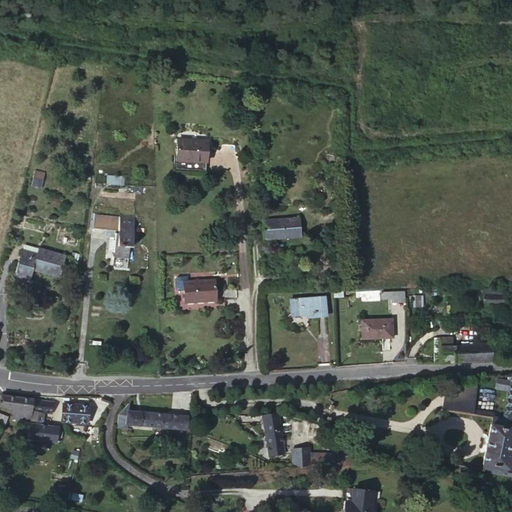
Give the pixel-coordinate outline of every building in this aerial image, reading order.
[(164,156),(160,177),(190,182),(194,161),(164,156)] [(39,187),(44,172),(35,169),(30,184),(39,187)] [(190,182),(160,177),(158,185),(188,191),(190,182)] [(104,233),(103,251),(103,254),(98,254),(98,277),(115,277),(115,253),(121,253),(122,232),(104,233)] [(103,251),(104,233),(77,234),(77,252),(103,251)] [(287,233),(249,235),(251,257),(288,254),(287,233)] [(22,260),(6,256),(0,276),(0,282),(15,286),(17,276),(46,282),(52,259),(24,253),(22,260)] [(331,280),(317,280),(318,296),(331,296),(331,280)] [(203,314),(199,293),(172,297),(171,292),(162,294),(160,296),(162,305),(164,307),(170,306),(172,319),(203,314)] [(384,292),(384,295),(384,304),(384,308),(396,308),(396,292),(384,292)] [(495,292),(473,292),(473,308),(501,308),(501,297),(495,297),(495,292)] [(384,304),(384,295),(374,295),(374,304),(384,304)] [(308,311),(271,311),(271,326),(285,326),(286,333),(308,332),(308,311)] [(359,321),(360,340),(391,340),(391,320),(359,321)] [(434,338),(434,364),(492,363),(492,356),(486,356),(486,348),(449,349),(449,338),(434,338)] [(511,347),(504,347),(503,362),(511,362),(511,347)] [(510,423),(511,412),(511,379),(500,378),(490,420),(510,423)] [(475,384),(452,383),(450,411),(474,412),(475,384)] [(6,426),(22,428),(24,419),(27,405),(0,401),(0,415),(7,416),(6,426)] [(24,419),(30,419),(39,420),(48,421),(50,407),(27,405),(24,419)] [(80,433),(82,413),(61,410),(59,423),(68,424),(67,431),(80,433)] [(82,413),(80,433),(85,433),(88,414),(82,413)] [(449,415),(438,413),(437,419),(449,421),(449,415)] [(457,422),(479,426),(480,418),(458,414),(457,422)] [(276,463),(274,416),(248,417),(248,421),(253,421),(254,423),(259,424),(259,464),(276,463)] [(158,435),(160,421),(125,418),(124,423),(120,423),(119,432),(158,435)] [(34,431),(38,431),(39,420),(30,419),(29,430),(34,431)] [(160,421),(158,435),(158,438),(180,442),(183,423),(160,421)] [(508,430),(479,426),(468,480),(495,485),(508,430)] [(318,443),(321,429),(313,427),(310,442),(318,443)] [(21,444),(32,445),(34,431),(29,430),(22,429),(21,444)] [(32,445),(41,447),(43,432),(38,431),(34,431),(32,445)] [(54,434),(43,432),(41,447),(52,448),(54,434)] [(71,468),(73,458),(64,457),(62,466),(71,468)] [(282,478),(300,478),(299,461),(282,462),(282,478)] [(335,499),(334,511),(365,511),(366,485),(342,485),(342,499),(335,499)]
